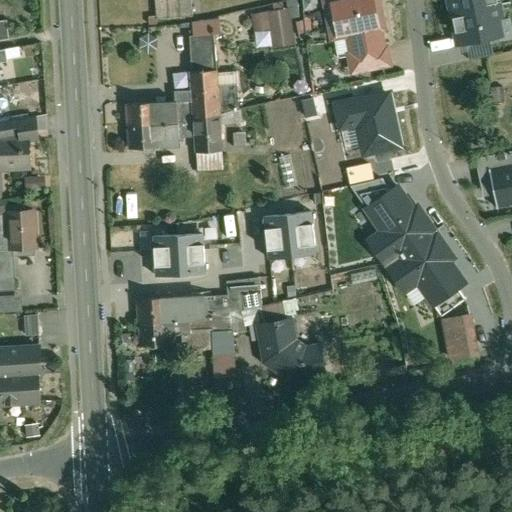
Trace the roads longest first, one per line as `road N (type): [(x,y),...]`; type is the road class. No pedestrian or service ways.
road 1 (tertiary): [(71,0),(91,452)]
road 2 (residential): [(91,452),(511,372)]
road 3 (residential): [(414,0),(437,173),(497,272),(511,327)]
